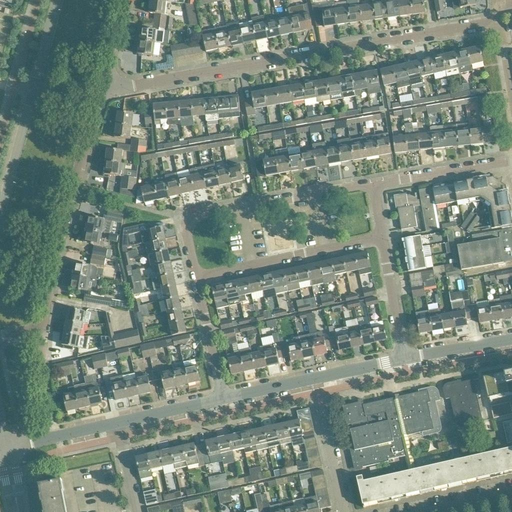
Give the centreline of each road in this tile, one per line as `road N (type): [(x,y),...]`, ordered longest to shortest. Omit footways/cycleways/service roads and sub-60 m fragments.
road 1 (residential): [(103,90),(500,21)]
road 2 (residential): [(43,332),(51,274),(103,90)]
road 3 (residential): [(196,276),(186,228),(194,217),(375,186)]
road 4 (residential): [(196,276),(383,239)]
road 5 (tertiary): [(224,399),(403,360)]
road 6 (residential): [(375,186),(511,162)]
road 7 (residential): [(224,399),(196,276)]
road 8 (tertiary): [(0,211),(32,90)]
road 9 (residential): [(403,360),(383,239)]
